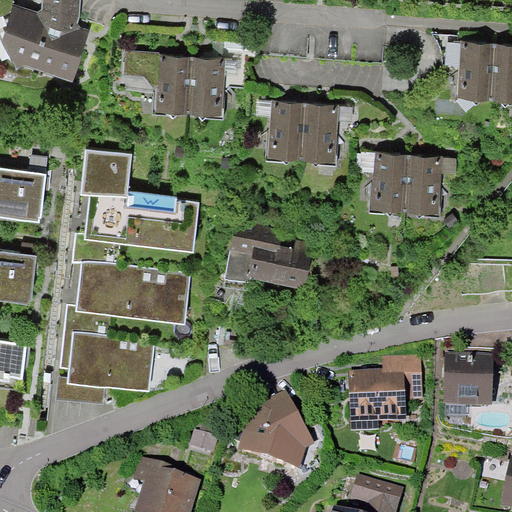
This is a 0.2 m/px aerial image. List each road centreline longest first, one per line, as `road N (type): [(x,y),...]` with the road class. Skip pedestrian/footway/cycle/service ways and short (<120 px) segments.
road 1 (residential): [(0,467),(263,367),(382,333),(511,315)]
road 2 (residential): [(381,17),(127,0)]
